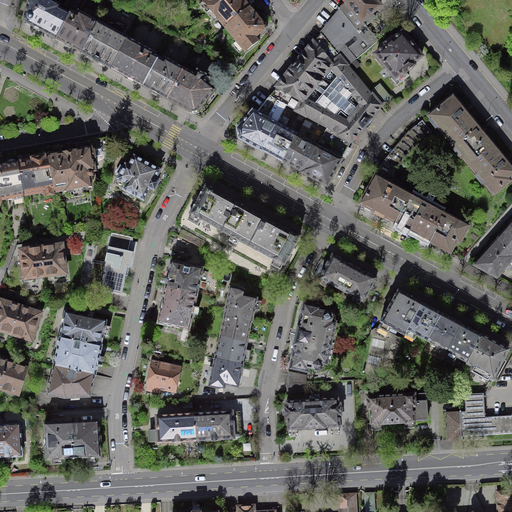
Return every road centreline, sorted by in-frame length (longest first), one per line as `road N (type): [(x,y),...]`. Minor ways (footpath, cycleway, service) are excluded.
road 1 (residential): [(200,149),(156,229),(119,396),(122,487)]
road 2 (residential): [(329,219),(281,304),(263,389),(266,477)]
road 3 (primary): [(266,477),(511,463)]
road 4 (tertiary): [(329,219),(511,319)]
road 5 (residential): [(462,65),(395,121),(329,219)]
road 6 (residential): [(200,149),(294,26)]
road 7 (tertiary): [(200,149),(329,219)]
road 8 (primary): [(122,487),(266,477)]
road 9 (tertiary): [(0,41),(120,106)]
road 10 (residential): [(0,143),(103,124),(120,106)]
road 11 (primary): [(0,494),(122,487)]
